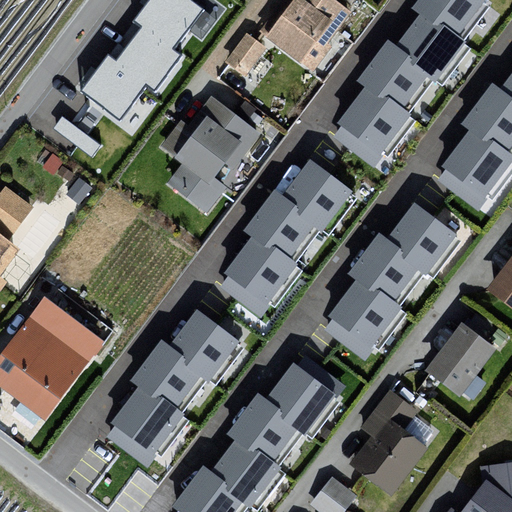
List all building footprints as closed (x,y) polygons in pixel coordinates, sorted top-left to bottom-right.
[(109,57),(83,92),(121,121),(148,86),(155,92),(182,56),(175,51),(206,11),(190,0),(151,0),(135,22),(145,29),(118,64),(109,57)] [(347,13),(328,0),(285,0),(256,40),(312,77),(331,53),(323,50),(347,13)] [(424,0),(418,9),(425,14),(457,37),(484,1),(481,0),(424,0)] [(425,14),(397,51),(430,76),(437,81),(465,44),(457,37),(425,14)] [(391,46),(363,83),(368,87),(403,112),(430,76),(397,51),(391,46)] [(511,79),(501,94),(511,102),(511,79)] [(368,87),(342,124),(382,153),(409,116),(403,112),(368,87)] [(495,89),(467,126),(473,130),(507,155),(511,148),(511,102),(501,94),(495,89)] [(260,141),(209,101),(191,127),(183,121),(160,151),(182,170),(166,188),(206,217),(226,191),(214,180),(222,168),(231,174),(260,141)] [(61,118),(56,128),(92,149),(97,139),(61,118)] [(473,130),(446,167),(486,196),(511,160),(511,157),(507,155),(473,130)] [(312,163),(284,201),(317,225),(324,230),(352,193),(312,163)] [(4,192),(0,197),(0,240),(7,246),(33,211),(4,192)] [(277,196),(250,233),(255,236),(290,262),(317,225),(284,201),(277,196)] [(416,207),(389,244),(422,269),(429,274),(457,237),(416,207)] [(255,236),(228,273),(269,303),(296,265),(290,262),(255,236)] [(382,239),(355,276),(360,280),(395,305),(422,269),(389,244),(382,239)] [(0,240),(0,296),(7,287),(0,279),(0,273),(18,254),(7,246),(0,240)] [(511,257),(484,295),(511,312),(511,257)] [(360,280),(333,317),(374,346),(401,309),(395,305),(360,280)] [(42,301),(0,361),(0,391),(45,427),(100,351),(98,343),(42,301)] [(198,314),(170,351),(203,375),(210,381),(238,343),(198,314)] [(459,325),(423,374),(458,403),(497,353),(459,325)] [(163,346),(136,383),(141,387),(176,412),(203,375),(170,351),(163,346)] [(295,366),(268,404),(301,428),(308,433),(336,396),(295,366)] [(141,387),(114,424),(155,453),(182,416),(176,412),(141,387)] [(417,412),(390,395),(361,434),(371,442),(350,470),(388,503),(429,451),(406,431),(417,412)] [(261,399),(234,435),(239,439),(274,465),(301,428),(268,404),(261,399)] [(239,439),(212,476),(245,500),(253,505),(280,468),(274,465),(239,439)] [(451,511),(511,511),(511,466),(480,470),(482,482),(462,511),(451,511)] [(204,471),(178,508),(183,511),(236,511),(245,500),(212,476),(204,471)] [(331,485),(309,511),(310,511),(347,511),(355,502),(331,485)]
